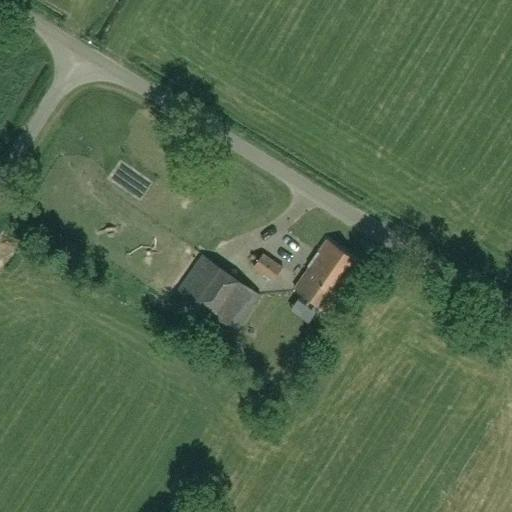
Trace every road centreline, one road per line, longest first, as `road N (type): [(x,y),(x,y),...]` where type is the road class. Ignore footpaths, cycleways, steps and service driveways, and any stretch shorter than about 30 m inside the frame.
road 1 (unclassified): [(511,303),(82,50)]
road 2 (unclassified): [(0,180),(82,50)]
